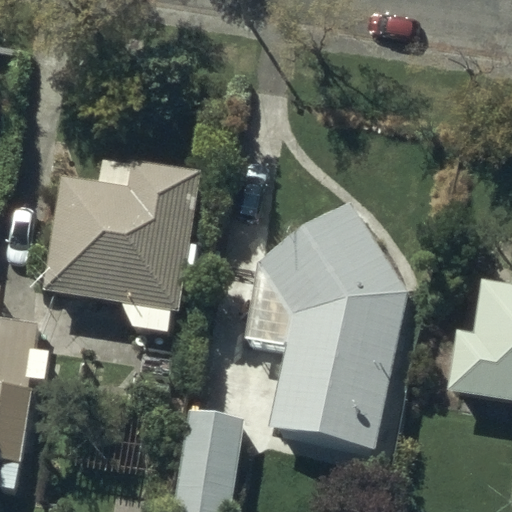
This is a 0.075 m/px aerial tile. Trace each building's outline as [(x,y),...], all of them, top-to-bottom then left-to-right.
[(67,178),(47,304),(125,317),(134,341),(171,345),(173,324),(184,325),(187,292),(198,293),(202,255),(193,254),(200,185),(104,176),(103,181),(67,178)] [(294,330),(270,442),(377,465),(412,308),(354,219),(261,278),(294,330)] [(0,315),(2,296),(0,295),(0,472),(23,475),(27,444),(34,444),(39,409),(33,408),(35,391),(48,392),(51,363),(35,361),(38,333),(0,328),(0,315)] [(511,299),(486,295),(477,349),(461,346),(452,405),(511,414),(511,299)] [(232,511),(246,431),(189,422),(175,511),(232,511)]
